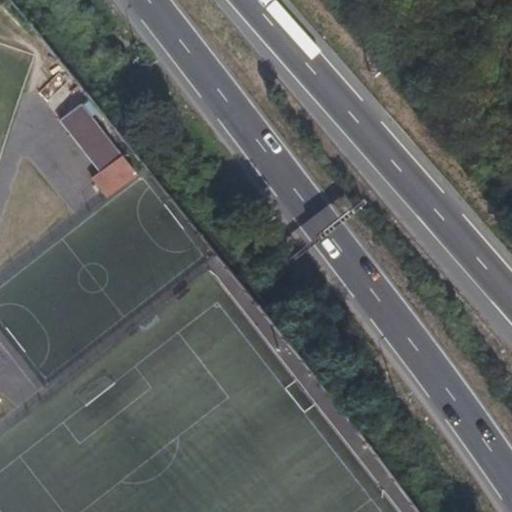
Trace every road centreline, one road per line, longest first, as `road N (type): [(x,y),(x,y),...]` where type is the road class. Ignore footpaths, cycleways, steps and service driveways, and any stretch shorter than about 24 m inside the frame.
road 1 (motorway): [(151,0),(511,479)]
road 2 (motorway): [(511,294),(255,0)]
